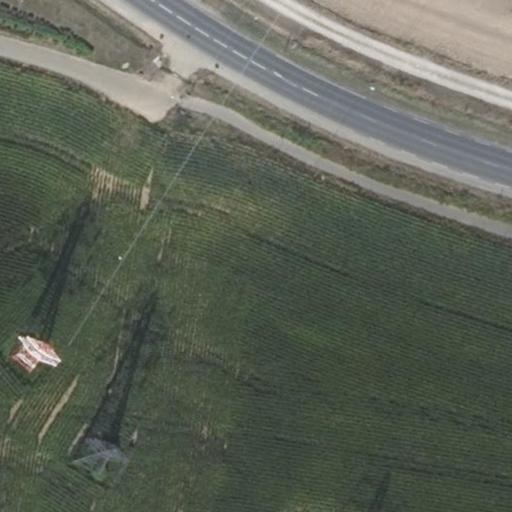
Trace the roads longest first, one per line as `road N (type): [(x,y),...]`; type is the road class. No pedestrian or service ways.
road 1 (secondary): [(511,171),(278,76),(153,0)]
road 2 (track): [(272,0),(369,49),(511,101)]
